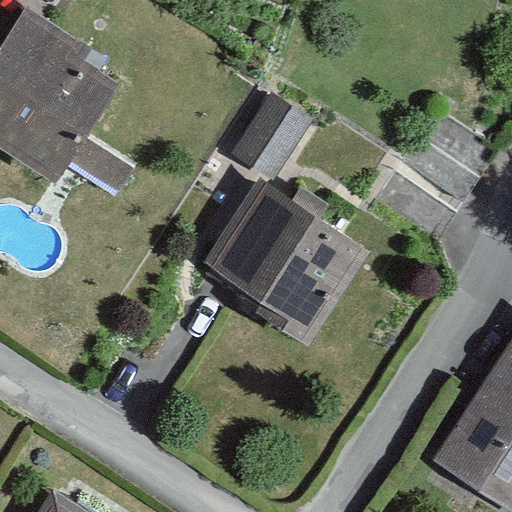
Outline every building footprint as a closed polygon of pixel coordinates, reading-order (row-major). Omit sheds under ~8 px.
[(129,80),(18,11),(0,39),(0,172),(51,204),(129,80)] [(307,124),(265,96),(225,157),(267,185),(307,124)] [(374,258),(261,185),(203,275),(316,347),(374,258)] [(511,511),(511,343),(431,479),(486,511),(511,511)] [(100,511),(55,482),(34,511),(100,511)]
